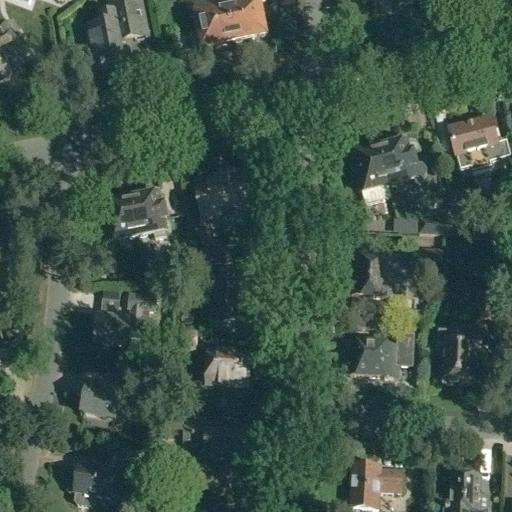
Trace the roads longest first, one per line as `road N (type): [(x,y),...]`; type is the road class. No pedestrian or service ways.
road 1 (residential): [(18,511),(61,266),(52,145)]
road 2 (residential): [(293,419),(309,95)]
road 3 (residential): [(52,145),(309,95)]
road 4 (residential): [(511,429),(293,419)]
road 5 (residential): [(309,95),(511,44)]
